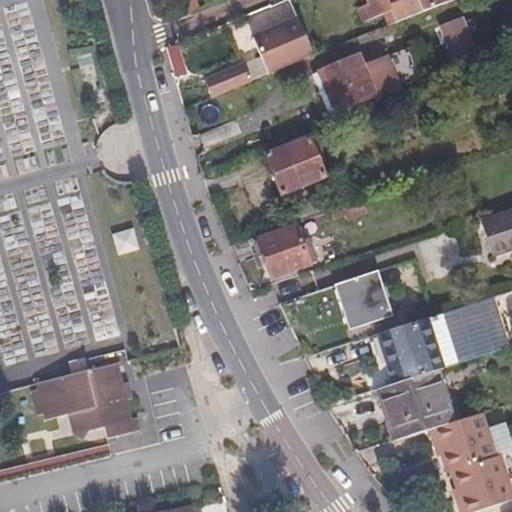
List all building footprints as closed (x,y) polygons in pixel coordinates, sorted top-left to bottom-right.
[(372,0),(373,2),(360,8),(365,22),(387,14),(391,25),(451,0),(372,0)] [(283,23),(294,51),(308,45),(297,17),(283,23)] [(450,66),(477,57),(465,18),(437,27),(450,66)] [(318,71),(334,111),(375,94),(378,98),(400,88),(386,53),(363,63),(358,54),(318,71)] [(270,55),(216,78),(223,97),(278,72),(270,55)] [(265,157),(280,195),(324,177),(309,139),(265,157)] [(310,204),(315,218),(330,212),(324,198),(310,204)] [(121,200),(104,202),(108,233),(126,231),(121,200)] [(343,208),(347,221),(365,215),(360,202),(343,208)] [(511,213),(488,222),(499,252),(511,247),(511,213)] [(254,245),(259,258),(264,256),(271,277),(289,271),(314,262),(306,239),(300,241),(295,230),(254,245)] [(332,289),(347,334),(379,322),(386,320),(371,275),(332,289)] [(449,334),(456,357),(502,343),(495,319),(449,334)] [(383,334),(399,382),(432,372),(444,368),(428,320),(398,329),(383,334)] [(38,396),(41,415),(48,423),(75,419),(78,433),(88,443),(94,433),(111,431),(115,439),(145,431),(144,423),(138,423),(134,404),(139,403),(135,384),(129,384),(128,367),(40,388),(41,395),(38,396)] [(383,391),(396,435),(389,437),(391,441),(429,429),(448,422),(432,372),(399,382),(375,390),(376,394),(383,391)] [(438,443),(447,474),(451,472),(493,458),(479,412),(448,422),(429,429),(433,444),(438,443)] [(451,472),(459,499),(455,500),(459,511),(468,511),(509,499),(497,457),(493,458),(451,472)]
